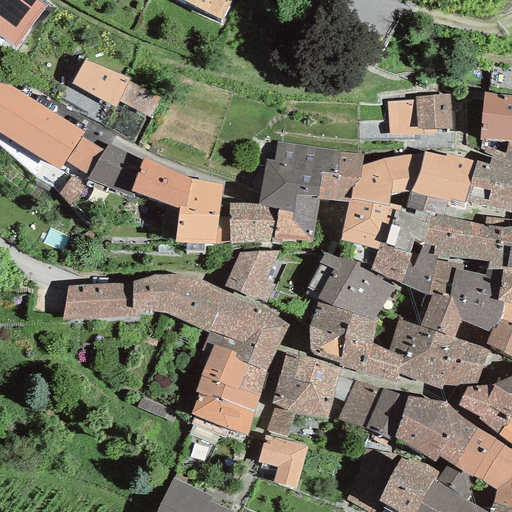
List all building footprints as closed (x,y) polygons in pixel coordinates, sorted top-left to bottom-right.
[(0,0),(0,40),(19,52),(49,0),(0,0)] [(228,0),(165,0),(161,8),(211,34),(228,0)] [(147,104),(87,77),(77,100),(106,114),(109,106),(140,120),(147,104)] [(0,122),(58,161),(72,139),(0,92),(0,122)] [(511,106),(475,103),(471,146),(511,150),(511,106)] [(387,112),(388,138),(441,136),(440,104),(409,105),(409,111),(387,112)] [(81,182),(91,160),(71,150),(60,172),(81,182)] [(262,223),(258,253),(300,252),(314,209),(303,206),(310,183),(328,187),(333,161),(274,151),(267,174),(257,172),(243,216),(262,223)] [(118,206),(133,174),(94,155),(91,160),(81,182),(78,187),(118,206)] [(303,206),(314,209),(340,216),(348,181),(353,164),(333,161),(328,187),(310,183),(303,206)] [(348,181),(340,216),(376,224),(380,203),(403,199),(414,163),(348,181)] [(414,163),(403,199),(411,201),(407,224),(416,226),(435,229),(442,210),(453,212),(464,173),(438,166),(414,163)] [(482,178),(464,173),(453,212),(511,225),(511,177),(484,169),(482,178)] [(118,206),(160,224),(164,225),(178,193),(133,174),(118,206)] [(208,227),(213,200),(178,193),(164,225),(160,224),(157,255),(204,256),(208,227)] [(217,227),(208,227),(204,256),(258,253),(262,223),(243,216),(218,216),(217,227)] [(368,259),(376,224),(340,216),(332,250),(368,259)] [(376,224),(368,259),(395,268),(399,257),(410,260),(416,226),(407,224),(404,230),(376,224)] [(500,240),(435,229),(416,226),(410,260),(429,263),(447,266),(478,272),(478,285),(494,286),(497,263),(500,240)] [(368,259),(360,276),(357,286),(385,295),(395,268),(368,259)] [(429,263),(410,260),(400,295),(418,301),(429,263)] [(236,261),(221,293),(248,306),(250,302),(259,306),(266,291),(257,287),(268,263),(236,261)] [(429,263),(418,301),(426,302),(440,305),(445,278),(447,266),(429,263)] [(511,264),(497,263),(494,286),(495,314),(511,316),(511,264)] [(305,315),(311,318),(366,332),(385,295),(357,286),(360,276),(325,266),(316,273),(325,278),(305,315)] [(478,285),(445,278),(440,305),(455,326),(488,340),(492,332),(495,314),(494,286),(478,285)] [(150,286),(120,293),(122,323),(141,320),(162,325),(201,342),(217,306),(181,290),(150,286)] [(120,293),(58,297),(60,327),(122,323),(120,293)] [(440,305),(426,302),(417,329),(398,326),(384,364),(393,368),(389,381),(432,395),(434,388),(473,384),(481,357),(447,347),(455,326),(440,305)] [(280,335),(217,306),(201,342),(230,356),(224,368),(259,384),(280,335)] [(366,332),(311,318),(300,343),(297,361),(386,392),(389,381),(393,368),(384,364),(359,353),(366,332)] [(511,339),(492,332),(488,340),(481,357),(511,369),(511,368),(511,339)] [(259,384),(224,368),(204,359),(190,390),(198,393),(183,427),(230,448),(259,384)] [(326,381),(279,367),(263,416),(310,431),(326,381)] [(511,387),(487,398),(511,418),(511,417),(511,387)] [(397,409),(355,389),(338,427),(380,446),(397,409)] [(511,418),(487,398),(461,400),(453,415),(494,442),(511,418)] [(439,415),(397,409),(380,446),(417,469),(421,463),(441,476),(465,436),(439,415)] [(511,418),(494,442),(511,453),(511,418)] [(465,436),(441,476),(461,487),(464,482),(474,488),(496,455),(465,436)] [(298,454),(259,445),(252,470),(269,474),(264,491),(287,497),(298,454)] [(511,511),(511,465),(496,455),(474,488),(491,498),(487,511),(486,511),(511,511)] [(343,505),(356,511),(412,511),(422,492),(385,473),(380,484),(358,474),(343,505)] [(460,511),(450,507),(461,487),(441,476),(430,496),(422,492),(412,511),(460,511)] [(165,491),(154,511),(198,511),(196,511),(198,507),(165,491)]
